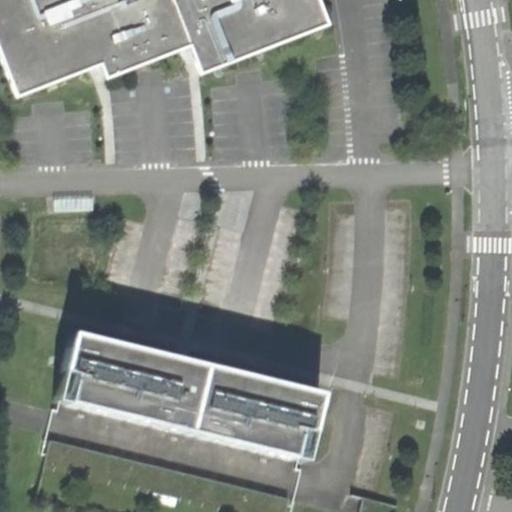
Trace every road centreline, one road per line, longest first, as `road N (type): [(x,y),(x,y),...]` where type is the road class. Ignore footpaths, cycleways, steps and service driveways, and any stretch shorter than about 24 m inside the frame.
road 1 (unclassified): [(492,134),(490,305),(456,511)]
road 2 (unknown): [(352,354),(327,503)]
road 3 (unclassified): [(475,0),(492,134)]
